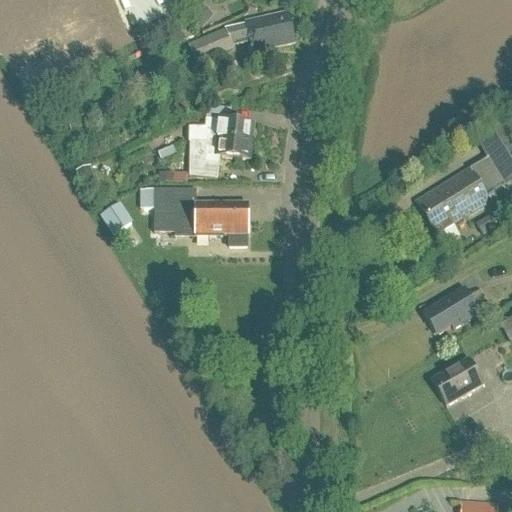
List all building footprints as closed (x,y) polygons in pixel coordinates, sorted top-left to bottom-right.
[(204,10),(191,25),(200,33),(213,18),(204,10)] [(294,47),(287,15),(244,25),(245,28),(224,32),(225,34),(188,49),(195,68),(232,53),(230,48),(248,44),(251,57),(294,47)] [(171,58),(158,65),(163,75),(176,68),(171,58)] [(213,108),(235,100),(230,86),(208,95),(213,108)] [(179,104),(172,113),(181,120),(188,110),(179,104)] [(77,119),(66,123),(70,134),(81,130),(77,119)] [(190,132),(190,146),(207,146),(207,141),(251,146),(253,128),(205,123),(205,132),(190,132)] [(511,134),(506,125),(475,144),(500,185),(511,178),(511,134)] [(190,160),(188,180),(217,183),(219,161),(249,164),(251,146),(207,141),(207,146),(190,146),(190,160)] [(89,170),(76,175),(83,194),(97,189),(89,170)] [(469,173),(416,206),(436,238),(442,234),(451,228),(489,205),(469,173)] [(159,177),(159,186),(172,187),(173,177),(159,177)] [(194,237),(194,241),(222,241),(222,239),(229,239),(229,251),(245,251),(245,239),(248,239),(248,208),(196,208),(196,193),(153,193),(153,194),(154,213),(153,237),(194,237)] [(139,194),(139,213),(154,213),(153,194),(139,194)] [(120,207),(100,221),(113,241),(133,227),(120,207)] [(472,223),(482,241),(496,232),(485,215),(472,223)] [(451,228),(442,234),(449,246),(459,240),(451,228)] [(464,292),(422,317),(435,340),(451,330),(453,334),(490,311),(479,294),(469,300),(464,292)] [(467,363),(430,384),(445,410),(482,389),(467,363)] [(458,503),(456,511),(495,511),(496,509),(458,503)]
